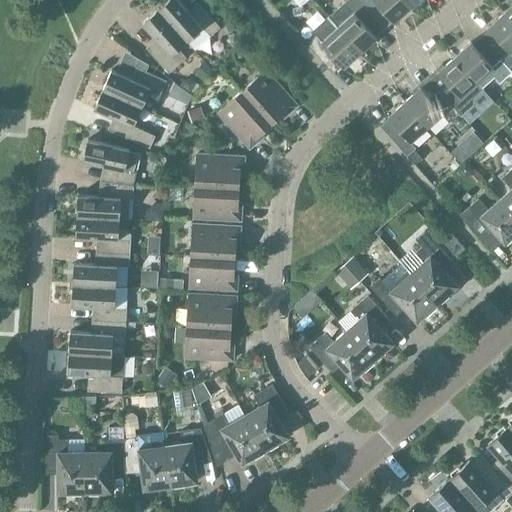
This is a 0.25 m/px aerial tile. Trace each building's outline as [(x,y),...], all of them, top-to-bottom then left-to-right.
[(178,0),(168,0),(158,9),(186,41),(194,50),(220,27),(200,6),(191,14),(178,0)] [(357,0),(347,0),(329,17),(338,28),(360,53),(377,38),(369,30),(378,22),(357,0)] [(402,0),(357,0),(378,22),(386,15),(393,23),(410,8),(402,0)] [(186,41),(158,9),(142,23),(159,43),(149,51),(168,73),(186,58),(178,49),(186,41)] [(495,35),(486,43),(501,60),(508,67),(511,62),(511,21),(504,13),(488,28),(495,35)] [(343,67),(360,53),(338,28),(329,17),(313,31),(316,35),(307,44),(325,64),(334,57),(343,67)] [(471,43),(454,57),(476,83),(482,88),(494,78),(499,83),(511,72),(508,67),(501,60),(486,43),(478,50),(471,43)] [(476,83),(454,57),(438,72),(440,75),(432,83),(460,114),(471,104),(472,98),(482,88),(476,83)] [(111,70),(103,89),(142,107),(150,88),(161,93),(166,81),(140,69),(135,80),(111,70)] [(242,91),(271,124),(285,111),(288,114),(298,106),(266,70),(242,91)] [(451,122),(460,114),(432,83),(423,90),(421,87),(404,102),(427,127),(443,113),(451,122)] [(142,107),(103,89),(94,109),(117,119),(112,131),(149,148),(155,136),(133,126),(142,107)] [(257,136),(271,124),(242,91),(218,113),(250,148),(260,139),(257,136)] [(410,142),(427,127),(404,102),(388,117),(410,142)] [(104,181),(133,185),(141,154),(129,151),(129,149),(87,140),(83,161),(108,167),(104,181)] [(265,160),(280,175),(287,167),(273,152),(265,160)] [(195,186),(238,188),(239,169),(244,170),(245,156),(197,154),(195,186)] [(449,154),(427,169),(435,180),(457,166),(449,154)] [(499,199),(511,213),(511,168),(501,178),(511,189),(499,199)] [(77,216),(120,219),(120,218),(132,219),(133,198),(133,185),(104,181),(103,196),(78,195),(77,216)] [(237,207),(238,188),(195,186),(193,218),(241,220),(242,207),(237,207)] [(511,236),(511,213),(499,199),(488,210),(478,199),(459,216),(477,235),(488,224),(505,243),(511,236)] [(100,252),(130,254),(131,235),(127,230),(119,230),(120,219),(77,216),(75,238),(101,239),(100,252)] [(191,255),(234,258),(235,239),(240,239),(241,226),(193,224),(191,255)] [(465,249),(448,230),(440,238),(456,256),(465,249)] [(410,273),(437,303),(457,285),(442,269),(451,261),(425,231),(415,239),(422,247),(415,253),(423,262),(410,273)] [(73,284),(116,287),(117,266),(129,267),(130,254),(100,252),(100,265),(74,263),(73,284)] [(234,258),(191,255),(189,287),(237,290),(238,277),(233,277),(234,258)] [(417,321),(437,303),(410,273),(402,264),(382,282),(379,278),(370,286),(393,313),(402,305),(417,321)] [(96,320),(125,322),(126,309),(114,308),(116,287),(73,284),(71,306),(97,307),(96,320)] [(187,325),(230,328),(231,309),(236,309),(236,296),(189,293),(187,325)] [(346,330),(373,360),(393,342),(378,326),(387,318),(368,295),(351,310),(359,319),(346,330)] [(125,322),(96,320),(96,333),(70,331),(69,353),(111,355),(113,334),(125,335),(125,322)] [(230,328),(187,325),(185,357),(233,360),(234,347),(229,347),(230,328)] [(346,330),(334,341),(326,332),(309,347),(329,369),(338,361),(353,378),(373,360),(346,330)] [(123,356),(111,355),(69,353),(67,374),(93,375),(92,391),(121,393),(123,356)] [(316,384),(326,377),(316,363),(306,370),(316,384)] [(200,403),(209,397),(201,384),(192,390),(200,403)] [(245,415),(265,449),(288,436),(277,417),(287,411),(272,385),(254,396),(260,406),(245,415)] [(177,409),(193,407),(191,390),(174,393),(177,409)] [(265,449),(245,415),(230,424),(224,413),(204,425),(217,466),(237,454),(242,463),(265,449)] [(493,469),(511,489),(511,430),(508,426),(488,444),(502,460),(493,469)] [(165,445),(170,485),(197,482),(194,460),(210,457),(200,428),(180,431),(182,443),(165,445)] [(170,485),(165,445),(163,432),(139,435),(139,437),(124,439),(126,469),(127,469),(141,467),(144,489),(170,485)] [(85,492),(85,452),(67,452),(67,440),(58,440),(58,435),(46,435),(44,470),(58,470),(58,492),(85,492)] [(85,452),(85,492),(112,491),(112,469),(126,469),(124,439),(102,439),(102,452),(85,452)] [(449,478),(476,508),(489,497),(497,506),(511,492),(511,489),(493,469),(484,477),(469,460),(449,478)] [(239,477),(250,494),(258,489),(247,472),(239,477)] [(471,511),(476,508),(449,478),(429,496),(443,511),(471,511)]
